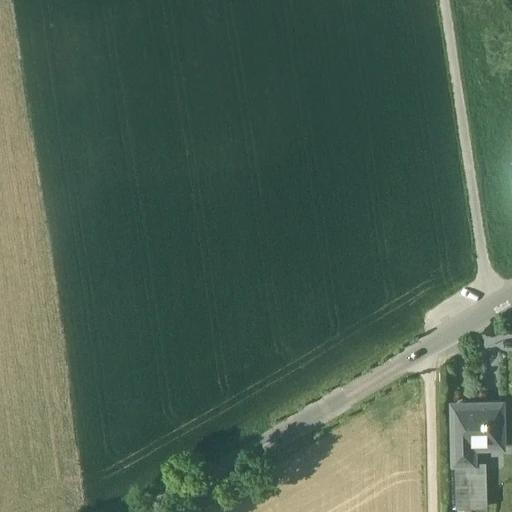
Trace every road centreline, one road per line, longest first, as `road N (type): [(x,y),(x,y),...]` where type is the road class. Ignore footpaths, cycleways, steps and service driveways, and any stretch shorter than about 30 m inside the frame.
road 1 (unclassified): [(152,511),(511,295)]
road 2 (track): [(441,0),(486,310)]
road 3 (track): [(429,511),(426,349)]
